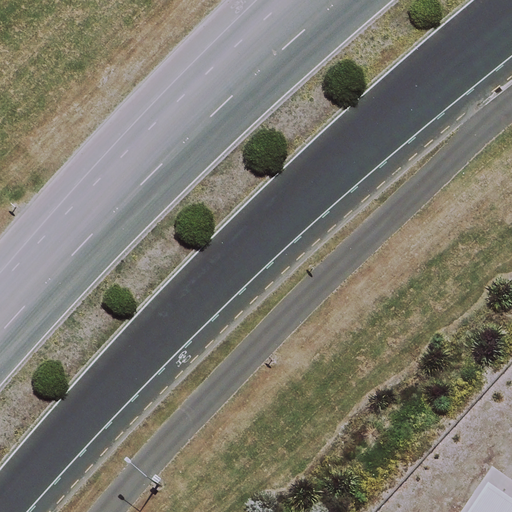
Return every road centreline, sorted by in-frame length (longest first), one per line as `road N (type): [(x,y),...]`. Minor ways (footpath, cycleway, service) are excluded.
road 1 (secondary): [(511,21),(355,149),(157,339),(3,511)]
road 2 (secondary): [(0,327),(202,101),(318,0)]
